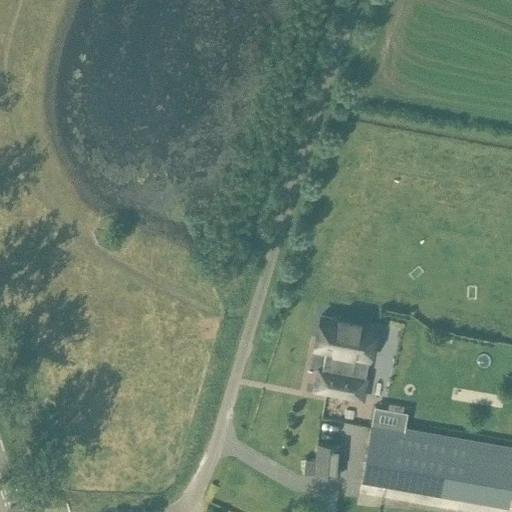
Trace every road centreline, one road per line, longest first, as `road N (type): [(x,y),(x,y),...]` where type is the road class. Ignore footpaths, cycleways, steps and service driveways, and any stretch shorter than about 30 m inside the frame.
road 1 (unclassified): [(166,511),(194,495),(209,465),(356,0)]
road 2 (track): [(319,108),(511,142)]
